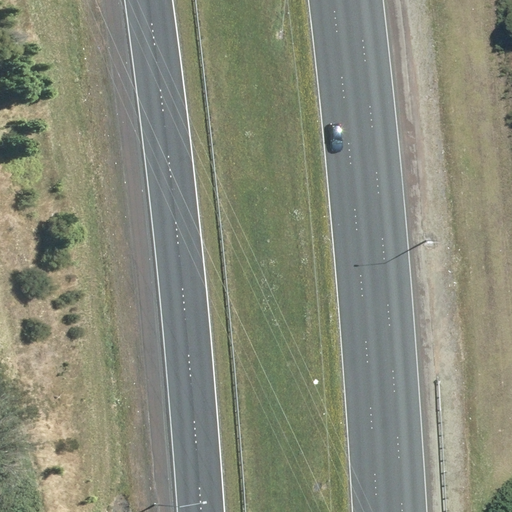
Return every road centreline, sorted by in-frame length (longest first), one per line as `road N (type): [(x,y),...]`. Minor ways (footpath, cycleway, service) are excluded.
road 1 (motorway): [(200,511),(147,0)]
road 2 (motorway): [(332,0),(372,511)]
